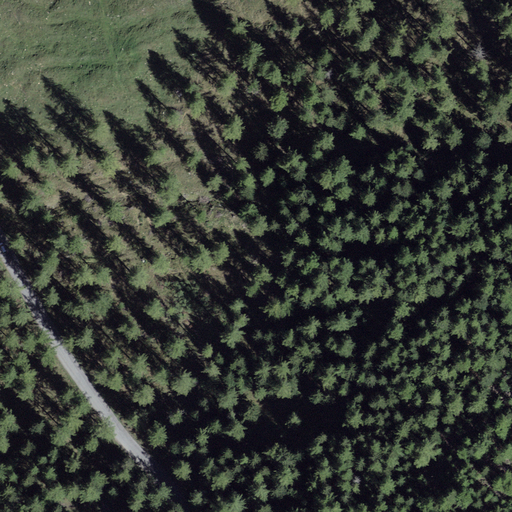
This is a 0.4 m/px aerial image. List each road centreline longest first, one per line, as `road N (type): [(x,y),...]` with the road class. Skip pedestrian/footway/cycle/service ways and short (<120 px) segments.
road 1 (tertiary): [(0,235),(57,346),(103,412)]
road 2 (tertiary): [(186,511),(103,412)]
